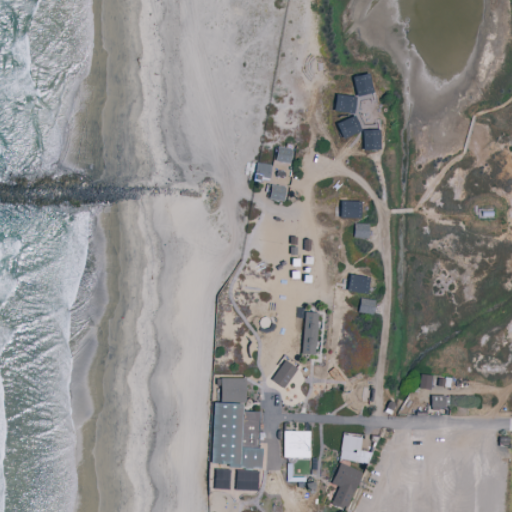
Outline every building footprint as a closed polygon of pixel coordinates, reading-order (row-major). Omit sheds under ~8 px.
[(368,92),(363,73),(347,76),(352,96),(368,92)] [(348,112),(350,96),(330,94),(329,110),(348,112)] [(331,122),(337,138),(356,131),(350,115),(331,122)] [(358,149),(374,149),(374,129),(357,129),(358,149)] [(287,148),(272,146),(270,161),(285,162),(287,148)] [(266,164),(251,162),(250,175),(265,176),(266,164)] [(354,217),(355,201),(335,200),(335,217),(354,217)] [(349,237),(363,238),(364,223),(350,223),(349,237)] [(360,293),(363,277),(344,273),(341,289),(360,293)] [(359,299),(357,312),(372,314),(374,301),(359,299)] [(305,312),(302,353),(313,354),(317,313),(305,312)] [(283,361),(270,380),(282,388),(295,369),(283,361)] [(425,389),(427,375),(415,373),(413,387),(425,389)] [(215,403),(212,462),(241,464),(240,468),(258,469),(261,413),(241,412),(242,403),(245,404),(246,378),(220,377),(219,403),(215,403)] [(441,408),(440,394),(426,395),(426,409),(441,408)] [(283,431),(283,458),(309,458),(309,431),(283,431)] [(342,436),(337,460),(368,465),(370,454),(358,452),(360,440),(342,436)] [(340,465),(331,483),(339,487),(332,504),(346,510),(362,475),(340,465)]
